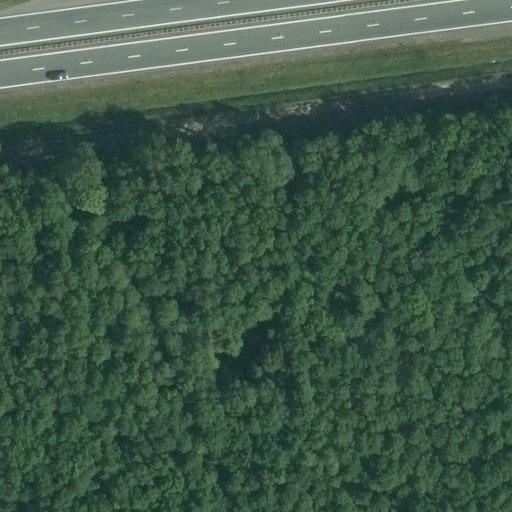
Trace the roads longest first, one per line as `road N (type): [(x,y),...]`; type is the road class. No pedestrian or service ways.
road 1 (track): [(0,151),(511,81)]
road 2 (trunk): [(0,75),(511,10)]
road 3 (trunk): [(269,0),(0,35)]
